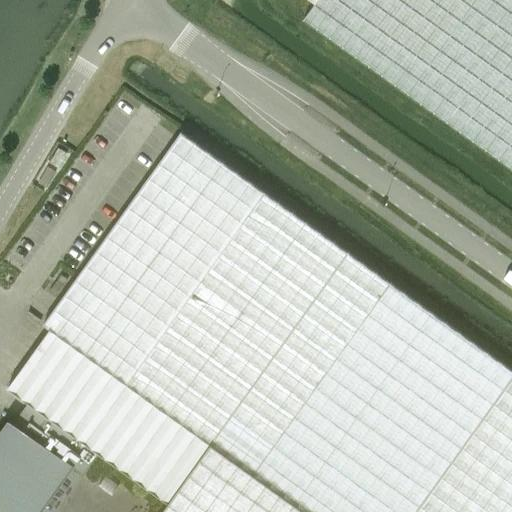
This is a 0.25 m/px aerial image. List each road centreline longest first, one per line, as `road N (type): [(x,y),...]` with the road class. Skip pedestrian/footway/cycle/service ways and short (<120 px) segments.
road 1 (tertiary): [(511,274),(127,2)]
road 2 (residential): [(0,214),(127,2)]
